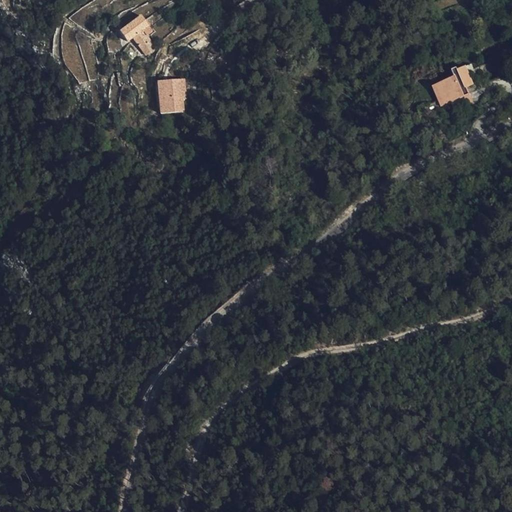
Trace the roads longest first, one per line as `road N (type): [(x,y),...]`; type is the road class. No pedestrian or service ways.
road 1 (unclassified): [(126,511),(143,422),(175,369),(229,311),(406,173),(511,122)]
road 2 (track): [(178,511),(199,441),(218,414),(277,369),(511,305)]
